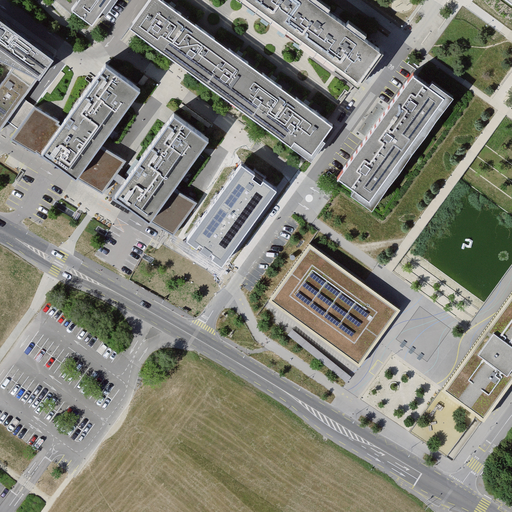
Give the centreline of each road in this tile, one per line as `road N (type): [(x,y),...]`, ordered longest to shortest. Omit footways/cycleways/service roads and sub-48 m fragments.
road 1 (residential): [(233,283),(440,0)]
road 2 (secondary): [(453,495),(197,339)]
road 3 (residential): [(0,142),(233,283)]
road 4 (secondary): [(197,339),(0,229)]
road 5 (residential): [(139,0),(90,61),(3,2)]
